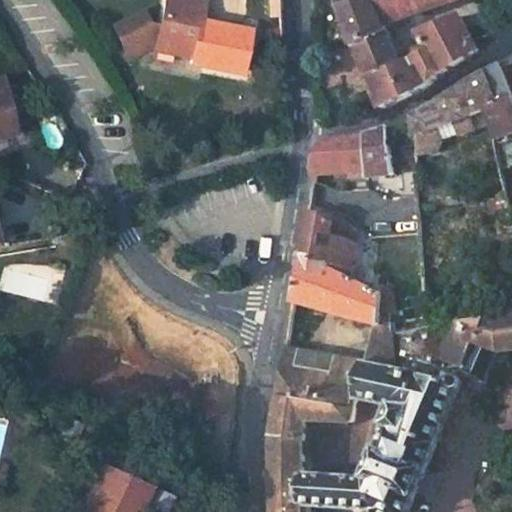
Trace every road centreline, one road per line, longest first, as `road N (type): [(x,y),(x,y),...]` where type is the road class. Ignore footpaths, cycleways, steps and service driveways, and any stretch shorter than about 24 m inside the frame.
road 1 (residential): [(511,46),(413,109),(299,149)]
road 2 (residential): [(0,3),(86,139),(111,200)]
road 3 (residential): [(111,200),(127,238),(175,289),(267,322)]
road 4 (residential): [(299,149),(111,200)]
road 5 (residential): [(246,511),(267,322)]
road 6 (residential): [(267,322),(299,149)]
road 7 (residential): [(299,149),(299,0)]
